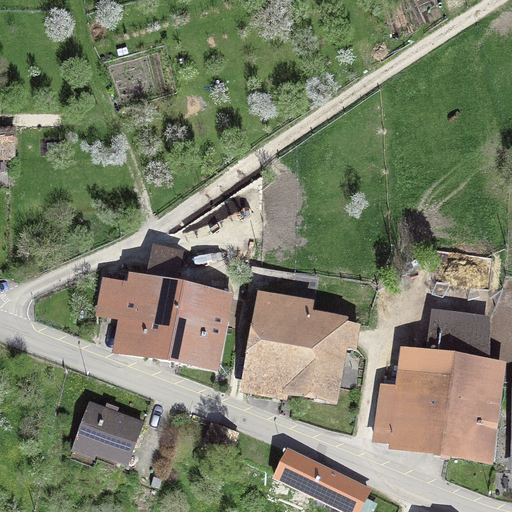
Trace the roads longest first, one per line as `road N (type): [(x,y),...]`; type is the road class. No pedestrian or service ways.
road 1 (track): [(504,0),(120,253),(0,307)]
road 2 (tertiary): [(0,329),(471,511)]
